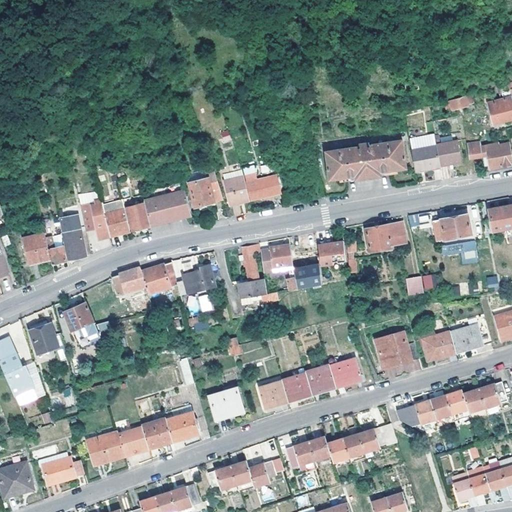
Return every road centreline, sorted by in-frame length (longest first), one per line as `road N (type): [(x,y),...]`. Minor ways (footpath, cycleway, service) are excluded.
road 1 (residential): [(0,310),(135,255),(511,182)]
road 2 (residential): [(44,511),(261,430),(511,354)]
